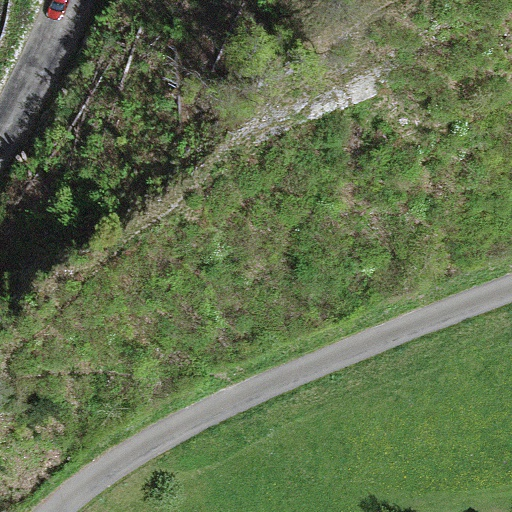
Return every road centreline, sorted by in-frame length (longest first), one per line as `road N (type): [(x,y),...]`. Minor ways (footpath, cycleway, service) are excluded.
road 1 (unclassified): [(49,511),(102,448),(511,292)]
road 2 (tertiary): [(71,0),(0,134)]
